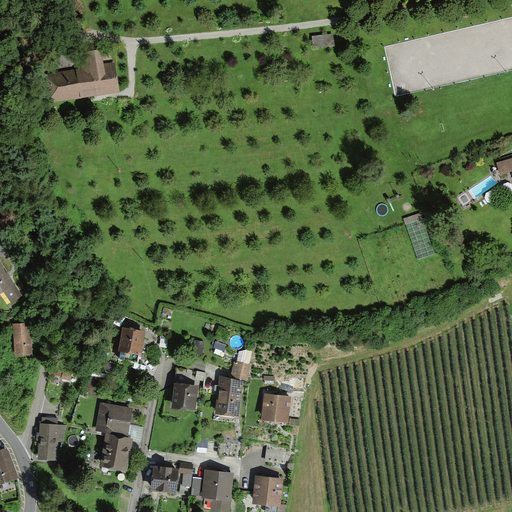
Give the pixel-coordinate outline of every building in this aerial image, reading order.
[(48,76),(51,98),(113,88),(109,66),(100,67),(98,50),(82,53),(84,70),(48,76)] [(511,159),(498,164),(502,175),(511,171),(511,159)] [(0,287),(1,287),(10,301),(20,295),(0,264),(0,287)] [(29,323),(13,324),(15,354),(31,352),(29,323)] [(119,348),(138,352),(142,332),(124,327),(119,348)] [(203,342),(194,341),(193,352),(201,354),(203,342)] [(220,377),(215,412),(235,415),(240,380),(245,380),(248,366),(235,362),(230,378),(220,377)] [(176,384),(171,408),(190,411),(195,387),(176,384)] [(288,396),(264,394),(262,417),(286,419),(288,396)] [(102,403),(97,428),(124,433),(129,408),(102,403)] [(40,419),(39,457),(56,457),(57,420),(40,419)] [(100,463),(123,468),(129,439),(105,434),(100,463)] [(0,450),(0,478),(14,473),(5,449),(0,450)] [(177,468),(154,465),(151,485),(174,488),(177,468)] [(192,468),(180,467),(179,473),(191,475),(192,468)] [(226,509),(231,474),(207,471),(202,506),(226,509)] [(279,478),(256,476),(255,502),(277,503),(279,478)]
